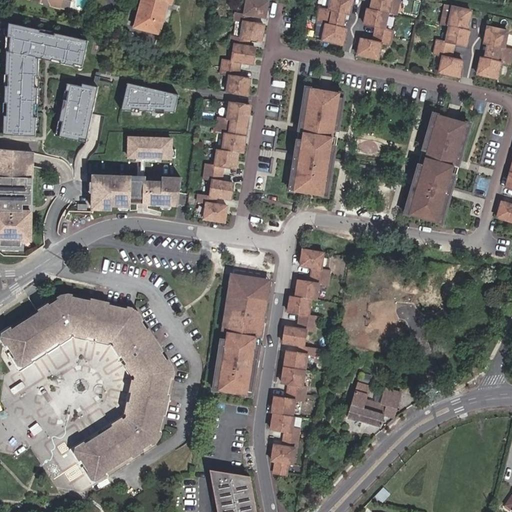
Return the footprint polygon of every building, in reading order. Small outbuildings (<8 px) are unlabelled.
[(31,0),(60,8),(62,0),(31,0)] [(66,10),(68,0),(62,0),(60,8),(66,10)] [(142,0),(135,26),(159,33),(169,3),(171,4),(172,0),(142,0)] [(241,63),(253,65),(255,48),(249,47),(250,40),(262,42),(265,26),(253,24),(254,17),(266,19),(268,2),(253,0),(246,0),(245,14),(236,13),(235,21),(243,22),(241,37),(233,35),(231,43),(235,44),(233,61),(224,60),(221,75),(230,77),(227,93),(248,96),(250,80),(239,78),(241,63)] [(350,15),(353,0),(332,0),(330,12),(321,10),(318,23),(327,24),(323,42),(344,46),(347,30),(343,29),(335,27),(338,12),(346,14),(350,15)] [(389,14),(397,16),(399,0),(373,0),(373,3),(383,5),(381,12),(372,10),(368,10),(365,25),(377,28),(374,42),(362,40),(358,56),(379,60),(382,44),(391,46),(394,30),(386,29),(389,14)] [(373,3),(372,10),(381,12),(383,5),(373,3)] [(460,22),(469,24),(472,12),(446,6),(442,25),(450,27),(447,42),(438,40),(435,55),(444,57),(440,73),(461,77),(464,62),(452,59),(455,45),(467,47),(471,32),(468,31),(459,29),(460,22)] [(343,29),(346,14),(338,12),(335,27),(343,29)] [(40,29),(8,22),(8,36),(12,36),(11,50),(7,50),(6,74),(8,74),(8,85),(5,85),(4,102),(7,102),(6,115),(4,115),(3,133),(35,135),(36,116),(34,116),(34,103),(37,104),(37,87),(35,86),(36,75),(38,75),(39,58),(52,61),(52,59),(61,61),(60,63),(74,66),(74,64),(81,66),(88,41),(54,33),(53,35),(39,31),(40,29)] [(468,31),(469,24),(460,22),(459,29),(468,31)] [(511,59),(511,49),(506,48),(509,32),(488,28),(485,44),(489,45),(497,46),(494,61),(486,59),(482,58),(478,75),(499,79),(502,63),(511,65),(511,59)] [(489,45),(486,59),(494,61),(497,46),(489,45)] [(164,111),(173,112),(177,94),(126,82),(120,110),(132,110),(132,108),(139,108),(139,110),(156,111),(156,109),(164,109),(164,111)] [(85,141),(97,88),(82,85),(81,87),(67,84),(65,92),(68,93),(66,101),(63,100),(58,122),(61,123),(58,137),(78,142),(79,139),(80,140),(79,142),(86,144),(86,141),(85,141)] [(340,99),(340,95),(311,90),(310,95),(306,94),(300,126),(305,127),(301,149),(297,148),(290,188),(295,189),(294,193),(324,198),(324,193),(329,194),(335,154),(331,154),(334,132),(339,132),(344,100),(340,99)] [(248,123),(250,107),(230,104),(227,119),(219,118),(217,134),(225,135),(223,152),(218,151),(216,166),(207,165),(204,180),(213,182),(211,197),(199,195),(198,203),(207,204),(204,221),(225,224),(228,208),(215,206),(216,199),(231,201),(234,185),(222,183),(224,168),(237,170),(239,153),(243,153),(245,138),(241,138),(233,136),(235,122),(243,123),(248,123)] [(437,117),(433,116),(423,147),(428,149),(422,170),(417,169),(406,207),(410,209),(409,213),(438,221),(439,217),(443,218),(455,180),(450,178),(457,157),(461,158),(470,127),(466,125),(467,121),(438,113),(437,117)] [(241,138),(243,123),(235,122),(233,136),(241,138)] [(158,158),(168,159),(168,139),(126,138),(126,158),(134,158),(158,158)] [(0,246),(20,247),(20,240),(30,241),(31,185),(26,185),(26,173),(31,173),(32,153),(15,151),(14,151),(0,149),(0,246)] [(511,167),(507,186),(511,187),(511,204),(502,201),(498,217),(511,221),(511,167)] [(128,207),(128,204),(128,189),(136,189),(136,182),(128,182),(110,181),(110,177),(91,177),(90,210),(109,210),(109,206),(128,207)] [(128,178),(125,178),(110,177),(110,181),(128,182),(136,182),(136,189),(128,189),(128,204),(140,204),(141,186),(141,178),(128,178)] [(140,204),(174,205),(179,179),(159,178),(159,186),(141,186),(140,204)] [(159,178),(141,178),(141,186),(159,186),(159,178)] [(87,202),(77,202),(76,212),(87,211),(87,202)] [(307,387),(303,386),(308,355),(318,356),(319,348),(305,346),(307,330),(317,331),(319,316),(310,314),(312,297),(317,298),(320,284),(329,285),(331,270),(322,269),(324,252),(304,249),(301,265),(314,267),(311,281),(299,279),(297,296),(290,295),(288,311),(302,313),(299,328),(286,325),(283,342),(300,345),(299,352),(288,350),(283,382),(291,383),(288,398),(275,396),(273,412),(274,412),(272,428),(286,430),(284,446),(275,444),(273,460),(277,461),(275,473),(288,475),(290,463),(294,463),(297,445),(298,445),(301,428),(293,427),(295,416),(294,416),(297,400),(305,401),(307,387)] [(248,389),(252,390),(258,350),(254,350),(256,335),(261,336),(269,284),(257,282),(258,278),(242,275),(242,279),(230,277),(222,321),(227,322),(224,344),(219,344),(212,384),(217,384),(216,389),(247,394),(248,389)] [(133,312),(64,297),(19,325),(2,336),(1,339),(15,360),(23,362),(71,332),(112,340),(135,377),(125,418),(75,452),(93,479),(111,468),(113,467),(155,440),(170,371),(133,312)] [(0,347),(1,349),(8,359),(17,373),(34,363),(68,341),(71,338),(108,347),(128,379),(120,415),(66,450),(91,489),(107,479),(114,474),(111,468),(93,479),(75,452),(125,418),(135,377),(112,340),(71,332),(23,362),(15,360),(1,339),(2,336),(19,325),(15,320),(0,329),(0,347)] [(367,385),(370,376),(361,374),(358,383),(367,385)] [(382,421),(383,416),(393,419),(398,401),(401,394),(386,389),(383,397),(381,404),(365,400),(369,387),(358,384),(354,396),(348,417),(382,427),(384,422),(382,421)] [(255,511),(249,475),(210,469),(216,511),(255,511)]
